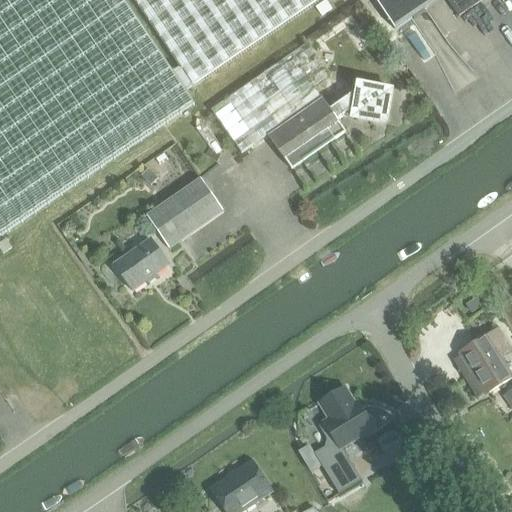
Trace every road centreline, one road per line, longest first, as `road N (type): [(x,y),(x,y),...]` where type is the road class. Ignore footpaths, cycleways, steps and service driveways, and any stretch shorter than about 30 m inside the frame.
road 1 (unclassified): [(0,465),(511,109)]
road 2 (unclassified): [(368,308),(73,511)]
road 3 (residential): [(487,511),(368,308)]
road 4 (unclassified): [(511,207),(368,308)]
